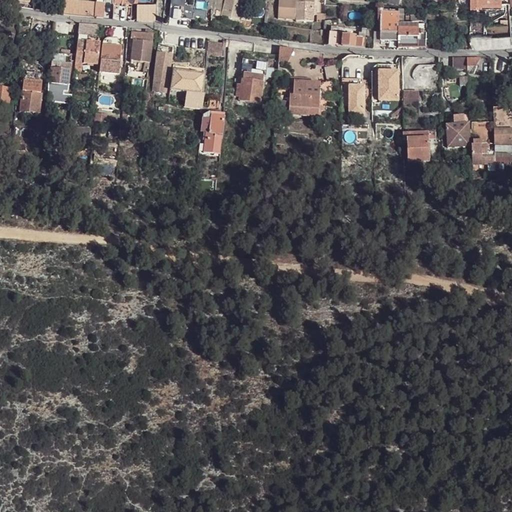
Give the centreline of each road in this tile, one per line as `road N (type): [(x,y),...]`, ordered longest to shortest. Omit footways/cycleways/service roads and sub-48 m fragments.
road 1 (track): [(511,298),(417,280),(340,278),(0,235)]
road 2 (residential): [(511,53),(328,50),(0,9)]
